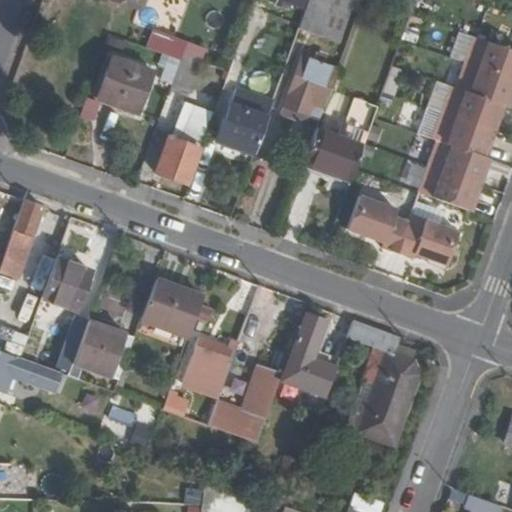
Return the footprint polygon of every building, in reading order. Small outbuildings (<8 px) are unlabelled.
[(335,41),(347,10),(331,4),(320,36),(335,41)] [(174,89),(190,96),(220,12),(202,6),(174,89)] [(437,139),(418,190),(472,209),(490,159),(486,157),(504,106),(509,108),(511,99),(511,51),(473,37),(455,89),(450,87),(432,138),(437,139)] [(322,106),(336,69),(303,58),(282,115),(304,122),(312,101),(322,106)] [(98,99),(135,113),(151,72),(112,59),(98,99)] [(392,105),(401,69),(389,66),(380,102),(392,105)] [(254,152),(273,99),(238,86),(225,118),(223,118),(216,139),(254,152)] [(84,98),(80,118),(94,121),(98,101),(84,98)] [(352,101),(345,131),(367,136),(374,106),(352,101)] [(186,185),(212,114),(193,107),(188,120),(179,117),(172,138),(168,137),(156,174),(186,185)] [(362,147),(314,130),(302,164),(351,180),(362,147)] [(359,194),(347,227),(385,240),(383,245),(412,255),(414,251),(446,262),(458,229),(426,218),(423,225),(394,214),(396,207),(359,194)] [(42,207),(23,200),(0,265),(0,274),(15,280),(42,207)] [(89,270),(55,258),(41,297),(76,309),(89,270)] [(139,321),(187,337),(202,297),(154,280),(139,321)] [(23,338),(35,309),(24,304),(12,333),(23,338)] [(84,326),(87,318),(74,314),(72,317),(51,332),(31,325),(20,354),(68,370),(84,326)] [(280,380),(325,397),(336,368),(313,360),(326,324),(303,316),(280,380)] [(397,338),(352,322),(346,339),(373,349),(362,381),(373,386),(355,434),(391,446),(416,377),(410,360),(391,354),(397,338)] [(125,340),(84,326),(68,370),(66,376),(76,379),(78,372),(110,383),(125,340)] [(182,382),(217,394),(228,363),(225,362),(229,350),(197,339),(182,382)] [(57,393),(64,375),(19,358),(0,351),(0,391),(6,393),(12,376),(57,393)] [(217,401),(208,427),(254,444),(261,423),(266,409),(280,372),(257,365),(240,408),(217,401)] [(181,413),(186,400),(170,395),(166,406),(181,413)] [(286,487),(296,460),(282,455),(272,482),(286,487)] [(240,511),(247,493),(203,477),(200,505),(198,511),(240,511)] [(347,511),(377,511),(380,504),(354,494),(347,511)] [(499,511),(502,505),(475,495),(469,511),(499,511)]
